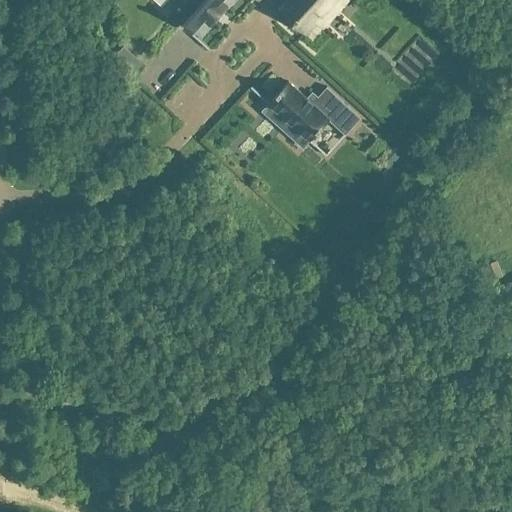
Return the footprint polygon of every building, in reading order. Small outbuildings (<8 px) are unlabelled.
[(183,0),(171,14),(192,32),(206,17),(211,22),(226,6),(220,1),(220,0),(183,0)] [(321,24),(343,0),(291,0),(284,8),(283,7),(282,8),(303,29),(314,17),(321,24)] [(124,46),(113,57),(135,76),(145,64),(124,46)] [(345,134),(361,117),(327,86),(312,102),(289,81),(269,103),(272,105),(265,113),(280,126),(287,119),(310,140),(329,119),(345,134)] [(390,148),(379,159),(388,167),(399,156),(390,148)]
